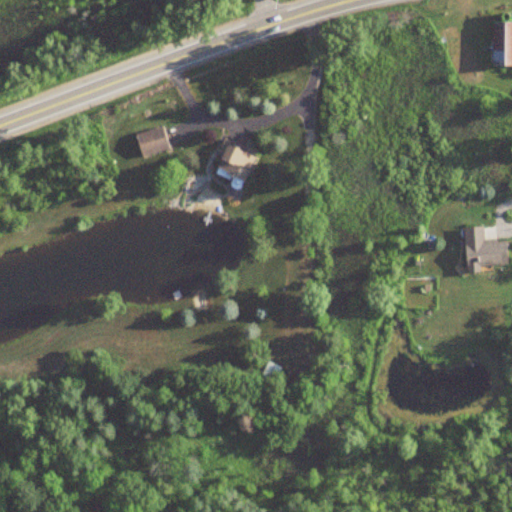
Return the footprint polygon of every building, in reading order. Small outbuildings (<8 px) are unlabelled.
[(511,23),(492,23),(491,66),(511,66),(511,23)] [(141,159),(169,152),(162,127),(134,135),(141,159)] [(257,156),(228,141),(213,170),(241,185),(257,156)] [(463,229),(466,275),(480,274),(480,268),(507,266),(506,241),(483,242),(483,228),(463,229)] [(273,384),(282,368),(268,361),(260,378),(273,384)]
